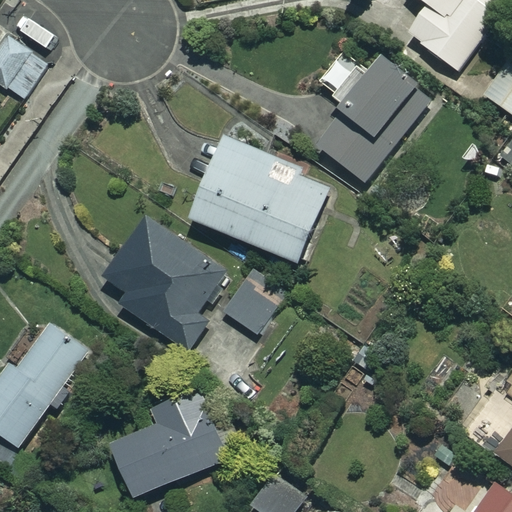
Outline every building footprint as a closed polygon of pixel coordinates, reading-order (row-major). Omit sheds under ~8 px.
[(492,0),(427,0),(435,6),(414,37),(461,69),(503,7),(492,0)] [(51,66),(10,39),(0,55),(0,82),(28,101),(51,66)] [(318,140),(365,184),(433,105),(387,63),(376,75),(358,58),(352,65),(345,59),(324,82),(350,105),(318,140)] [(511,62),(487,96),(511,114),(511,62)] [(300,168),(230,140),(197,221),(303,265),(333,192),(297,177),(300,168)] [(230,272),(151,218),(110,279),(131,294),(123,306),(193,353),(213,324),(201,315),(230,272)] [(286,301),(252,278),(228,313),(262,337),(286,301)] [(91,350),(53,324),(22,369),(15,365),(0,386),(0,431),(24,448),(91,350)] [(202,390),(157,409),(164,426),(117,447),(140,500),(233,461),(231,456),(247,449),(235,422),(219,429),(202,390)] [(511,444),(503,457),(511,463),(511,444)] [(304,511),(313,499),(279,475),(256,507),(261,511),(304,511)] [(511,511),(511,489),(504,484),(483,511),(511,511)]
